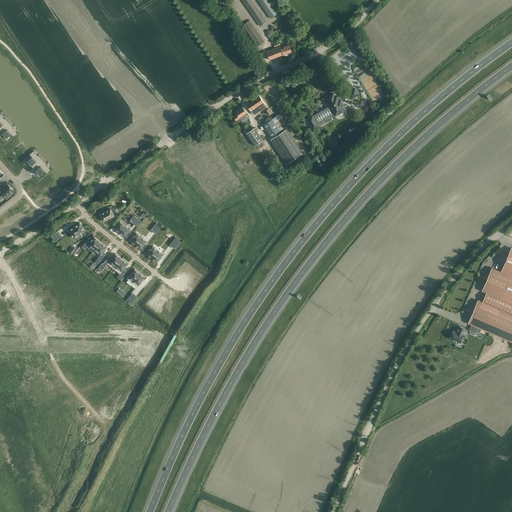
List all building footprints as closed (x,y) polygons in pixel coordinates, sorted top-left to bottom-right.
[(241,0),(259,26),(266,21),(251,0),(241,0)] [(257,0),(270,18),(277,13),(268,0),(257,0)] [(257,46),(264,41),(249,20),(242,25),(257,46)] [(291,51),(288,43),(282,45),(283,47),(281,48),(280,46),(266,51),(269,60),(291,51)] [(351,98),(358,94),(355,88),(347,92),(351,98)] [(335,96),(332,93),(326,97),(328,101),(327,101),(329,105),(335,115),(344,109),(342,105),(343,104),(340,99),(339,100),(336,96),(335,96)] [(259,95),(247,104),(254,114),(266,106),(259,95)] [(329,105),(312,115),(318,125),(335,115),(329,105)] [(237,114),(233,116),(237,123),(241,120),(242,122),(248,119),(245,115),(244,115),(244,114),(246,112),(242,106),(235,111),(237,114)] [(0,130),(9,122),(5,118),(4,118),(0,113),(0,130)] [(280,113),(263,124),(272,137),(288,126),(280,113)] [(313,128),(318,125),(312,115),(307,118),(313,128)] [(9,122),(0,130),(0,131),(6,138),(10,134),(13,136),(17,132),(12,127),(13,127),(9,122)] [(263,140),(255,127),(246,133),(255,145),(263,140)] [(291,129),(272,141),(288,165),(307,152),(291,129)] [(31,156),(26,161),(33,168),(42,159),(38,155),(37,155),(33,150),(29,154),(31,156)] [(42,159),(33,168),(39,175),(44,171),(46,173),(50,170),(46,165),(46,164),(42,159)] [(0,184),(0,194),(3,198),(7,195),(8,196),(11,193),(10,192),(12,189),(6,183),(3,186),(2,186),(0,184)] [(110,208),(99,214),(103,221),(114,216),(110,208)] [(120,221),(115,228),(125,236),(130,229),(120,221)] [(80,223),(69,230),(74,238),(85,231),(80,223)] [(136,233),(130,240),(141,249),(147,241),(136,233)] [(88,244),(94,249),(100,242),(94,237),(88,244)] [(100,242),(94,249),(101,254),(107,247),(100,242)] [(152,246),(147,253),(157,262),(163,254),(152,246)] [(115,253),(107,263),(114,268),(121,258),(115,253)] [(121,258),(114,268),(120,273),(128,264),(121,258)] [(511,303),(511,276),(492,267),(482,291),(511,303)] [(134,269),(127,278),(137,286),(145,277),(134,269)] [(170,302),(175,306),(192,286),(187,281),(185,284),(177,278),(164,293),(172,300),(170,302)] [(10,296),(7,291),(0,293),(0,299),(0,300),(10,296)] [(12,301),(10,296),(0,300),(3,305),(12,301)] [(511,341),(511,314),(478,300),(468,323),(511,341)] [(16,313),(14,307),(5,310),(7,316),(16,313)] [(18,318),(16,313),(7,316),(8,321),(18,318)] [(20,324),(18,318),(8,321),(10,327),(20,324)] [(120,334),(127,325),(122,321),(115,330),(120,334)] [(125,338),(132,329),(127,325),(120,334),(125,338)] [(463,334),(466,328),(459,325),(456,331),(453,330),(450,338),(453,339),(453,340),(454,340),(454,341),(455,341),(456,340),(460,342),(464,334),(463,334)] [(24,335),(22,329),(12,332),(14,338),(24,335)] [(131,342),(138,333),(132,329),(125,338),(131,342)] [(25,340),(24,335),(14,338),(16,343),(25,340)] [(27,346),(25,340),(16,343),(17,349),(27,346)] [(135,355),(138,351),(130,346),(127,350),(135,355)] [(133,360),(135,355),(127,350),(124,355),(133,360)] [(29,358),(28,352),(18,355),(19,360),(29,358)] [(130,364),(133,360),(124,355),(122,359),(130,364)] [(30,363),(29,358),(19,360),(21,366),(30,363)] [(130,364),(122,359),(119,364),(128,369),(130,364)] [(32,369),(30,363),(21,366),(22,372),(32,369)] [(125,373),(128,369),(119,364),(117,368),(125,373)] [(125,373),(117,368),(114,373),(123,378),(125,373)] [(40,405),(37,395),(31,396),(34,407),(40,405)] [(34,407),(31,396),(24,398),(27,409),(34,407)] [(27,409),(24,398),(18,400),(21,410),(27,409)] [(21,410),(18,400),(12,401),(15,412),(21,410)] [(15,412),(12,401),(6,403),(8,414),(15,412)] [(8,414),(6,403),(0,404),(0,408),(2,415),(8,414)] [(96,425),(98,421),(87,415),(86,419),(84,418),(81,423),(91,428),(93,424),(96,425)] [(89,432),(91,428),(81,423),(79,429),(80,430),(79,433),(89,438),(92,434),(89,432)] [(81,448),(83,443),(86,445),(88,440),(78,435),(76,438),(74,437),(71,443),(81,448)] [(79,452),(81,448),(71,443),(69,448),(70,449),(69,453),(80,458),(82,454),(79,452)] [(76,464),(79,460),(68,455),(66,458),(64,457),(62,463),(71,467),(74,463),(76,464)] [(69,472),(71,467),(62,463),(59,468),(61,469),(59,472),(70,478),(72,473),(69,472)] [(67,484),(69,480),(58,474),(56,478),(55,477),(52,482),(62,487),(64,483),(67,484)] [(59,492),(62,487),(52,482),(49,488),(51,489),(49,492),(60,497),(62,493),(59,492)]
